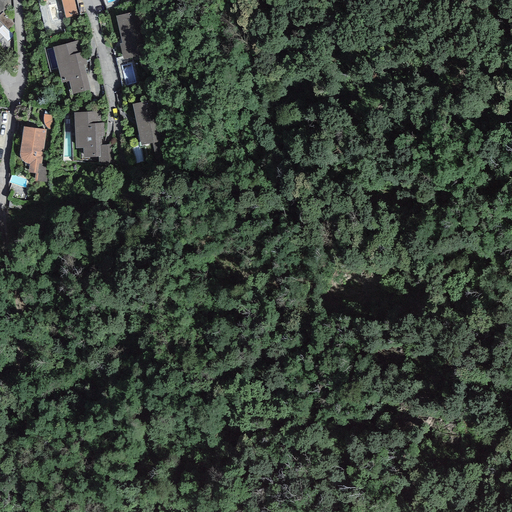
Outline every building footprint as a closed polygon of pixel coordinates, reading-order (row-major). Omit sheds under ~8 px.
[(10,0),(0,0),(0,28),(2,26),(8,31),(15,24),(4,13),(11,4),(10,0)] [(74,0),(45,0),(46,1),(52,0),(59,0),(64,19),(78,16),(74,0)] [(143,12),(115,18),(125,60),(139,57),(142,69),(155,66),(143,12)] [(78,42),(52,49),(61,85),(68,83),(71,97),(91,91),(84,66),(87,65),(84,52),(81,53),(78,42)] [(155,101),(132,106),(140,147),(163,142),(155,101)] [(46,114),(21,112),(17,167),(41,169),(46,114)] [(100,112),(73,114),(75,151),(82,150),(83,159),(98,158),(99,166),(113,165),(112,145),(101,146),(100,137),(104,137),(104,123),(101,124),(100,112)]
